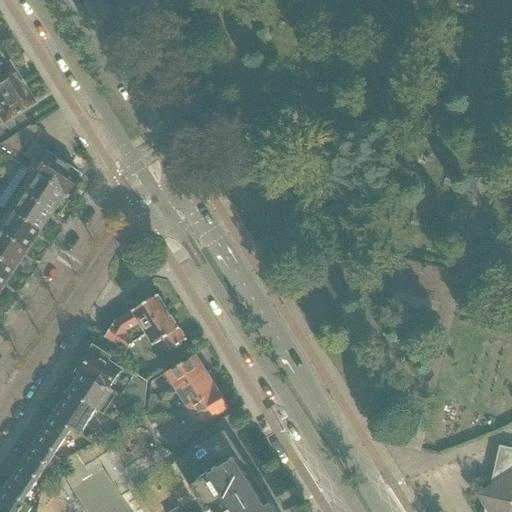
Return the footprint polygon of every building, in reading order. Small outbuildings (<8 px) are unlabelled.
[(5,67),(0,69),(0,97),(20,84),(8,65),(5,67)] [(0,139),(9,133),(26,123),(20,113),(33,104),(20,84),(0,97),(0,139)] [(0,144),(0,153),(20,167),(61,194),(64,196),(77,176),(76,176),(77,171),(74,166),(69,166),(65,168),(40,152),(33,142),(40,134),(39,129),(34,126),(29,127),(0,144)] [(20,167),(8,186),(48,213),(61,194),(20,167)] [(0,197),(0,207),(2,209),(5,211),(36,231),(48,213),(8,186),(0,197)] [(5,211),(0,218),(0,234),(24,250),(36,231),(5,211)] [(0,234),(0,261),(12,269),(24,250),(0,234)] [(0,261),(0,286),(12,269),(0,261)] [(323,284),(334,301),(347,293),(336,276),(323,284)] [(105,338),(116,346),(124,356),(132,344),(145,336),(152,346),(162,340),(169,352),(173,349),(176,350),(182,346),(183,343),(186,341),(158,296),(116,323),(114,327),(112,326),(105,338)] [(77,374),(81,376),(107,393),(109,391),(110,392),(111,390),(110,389),(121,373),(123,374),(125,371),(106,358),(106,353),(104,349),(99,349),(95,351),(93,350),(77,374)] [(164,375),(176,394),(207,374),(195,356),(164,375)] [(185,407),(186,410),(217,391),(207,374),(176,394),(185,407)] [(81,376),(69,394),(95,412),(107,393),(81,376)] [(118,399),(141,414),(145,384),(133,376),(118,399)] [(185,407),(175,413),(179,419),(188,413),(193,420),(205,423),(211,419),(228,409),(217,391),(186,410),(185,407)] [(69,394),(53,418),(72,431),(80,436),(95,412),(69,394)] [(150,394),(148,409),(152,406),(158,402),(159,401),(156,395),(150,394)] [(159,401),(158,402),(163,412),(172,407),(166,398),(159,401)] [(72,431),(53,418),(30,454),(49,466),(72,431)] [(101,431),(84,439),(94,445),(105,439),(101,431)] [(276,511),(225,431),(175,463),(205,511),(276,511)] [(511,511),(511,448),(499,446),(490,490),(479,496),(486,506),(484,511),(511,511)] [(12,481),(5,492),(24,504),(25,502),(32,492),(39,481),(46,470),(44,469),(27,458),(12,481)] [(5,492),(0,499),(0,511),(30,511),(32,509),(24,504),(5,492)]
